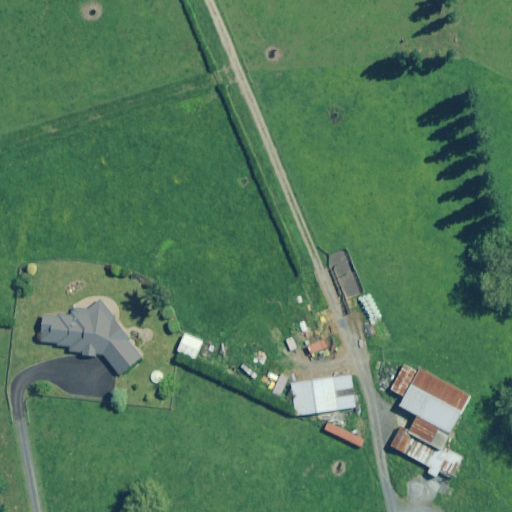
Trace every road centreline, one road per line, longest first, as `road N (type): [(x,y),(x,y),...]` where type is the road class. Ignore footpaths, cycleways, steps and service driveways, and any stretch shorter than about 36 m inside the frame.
road 1 (track): [(355,351),(211,0)]
road 2 (track): [(0,142),(241,73)]
